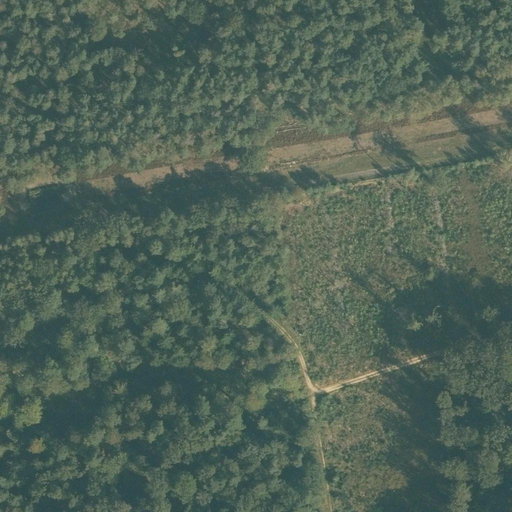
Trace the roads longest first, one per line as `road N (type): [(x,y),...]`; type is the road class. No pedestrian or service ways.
road 1 (track): [(0,240),(511,151)]
road 2 (track): [(0,253),(131,250),(195,271),(255,306),(300,356),(329,511)]
road 3 (track): [(310,395),(511,330)]
road 4 (track): [(310,395),(129,434)]
